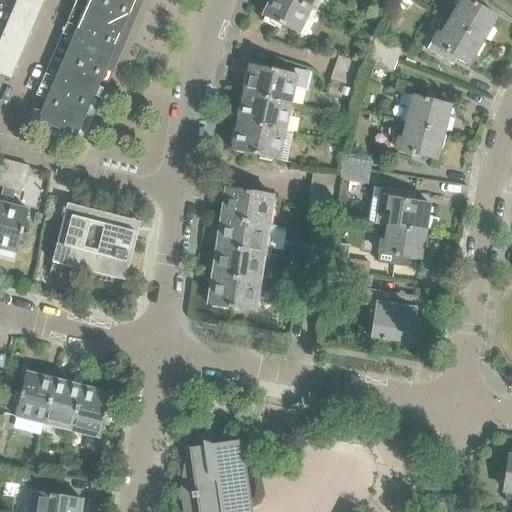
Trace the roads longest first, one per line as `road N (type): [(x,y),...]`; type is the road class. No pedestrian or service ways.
road 1 (residential): [(158,350),(201,54),(220,0)]
road 2 (residential): [(460,406),(158,350)]
road 3 (residential): [(460,406),(490,196),(511,117)]
road 4 (residential): [(133,511),(158,350)]
road 5 (residential): [(158,350),(0,311)]
